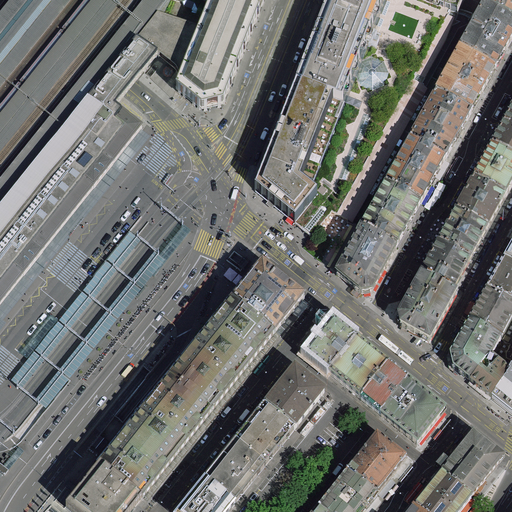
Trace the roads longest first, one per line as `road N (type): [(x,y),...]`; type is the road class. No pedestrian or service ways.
road 1 (secondary): [(9,511),(187,283),(224,201)]
road 2 (residential): [(369,326),(511,74)]
road 3 (residential): [(186,139),(166,150),(0,354)]
road 4 (secondary): [(186,139),(103,67),(0,21)]
road 5 (secondary): [(224,201),(310,0)]
road 6 (residential): [(287,351),(159,511)]
road 7 (residential): [(287,351),(425,463)]
road 8 (residential): [(511,220),(425,371)]
road 9 (secondary): [(331,296),(224,201)]
road 10 (secondary): [(283,0),(236,113)]
